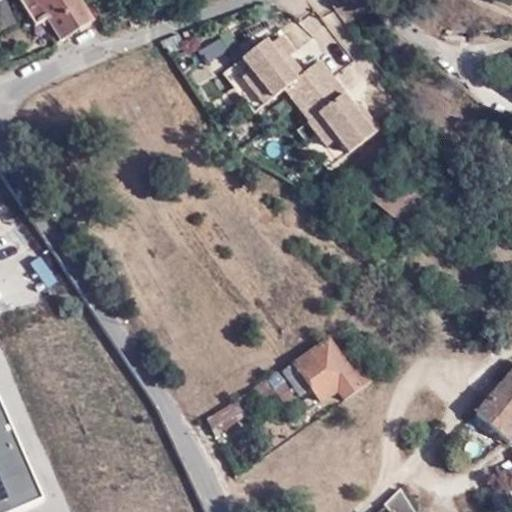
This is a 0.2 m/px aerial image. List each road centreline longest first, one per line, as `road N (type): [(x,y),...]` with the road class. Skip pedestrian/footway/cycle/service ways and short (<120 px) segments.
road 1 (residential): [(0,122),(56,210),(213,511)]
road 2 (unknown): [(367,511),(482,368)]
road 3 (residential): [(159,0),(0,85)]
